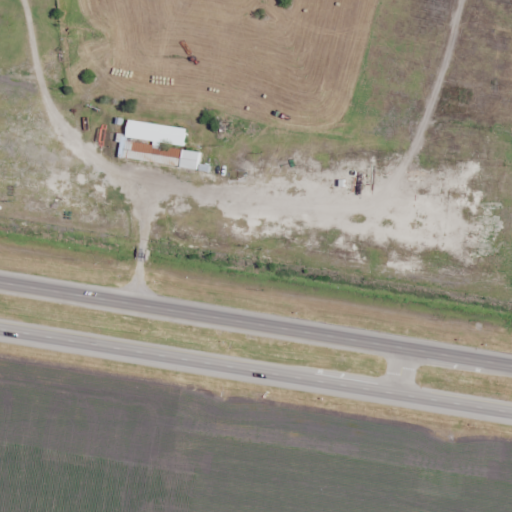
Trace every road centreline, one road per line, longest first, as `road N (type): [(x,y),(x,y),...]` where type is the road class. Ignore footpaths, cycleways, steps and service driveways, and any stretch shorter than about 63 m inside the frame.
road 1 (trunk): [(0,328),(511,412)]
road 2 (trunk): [(511,364),(0,281)]
